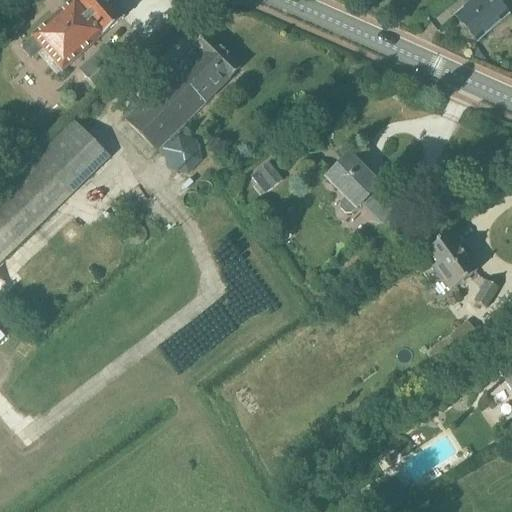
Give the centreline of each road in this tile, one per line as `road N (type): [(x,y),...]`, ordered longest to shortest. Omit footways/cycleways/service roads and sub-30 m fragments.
road 1 (track): [(133,163),(203,251),(206,294),(27,436),(0,405)]
road 2 (secondary): [(511,104),(276,0)]
